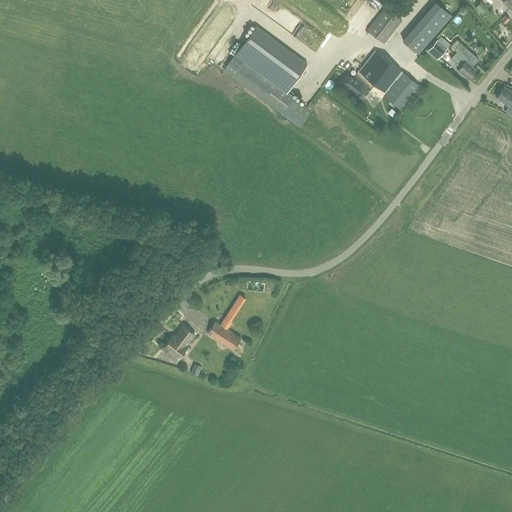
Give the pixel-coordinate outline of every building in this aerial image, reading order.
[(511,8),(511,0),(504,0),(503,1),(511,8)] [(487,7),(480,1),(475,7),(481,13),(487,7)] [(269,25),(272,20),(254,7),(250,11),(269,25)] [(401,20),(385,7),(367,30),(384,42),(401,20)] [(223,70),(299,126),(311,110),(286,92),(307,63),(256,25),(223,70)] [(441,35),(428,50),(437,58),(450,43),(441,35)] [(468,78),(476,69),(472,65),(479,58),(463,43),(462,44),(460,42),(454,49),(456,51),(450,58),(459,66),(457,69),(468,78)] [(384,90),(400,70),(378,51),(369,61),(368,60),(354,78),(348,74),(342,81),(374,105),(383,95),(401,109),(419,86),(401,71),(385,91),(384,90)] [(511,91),(503,86),(496,97),(508,105),(505,110),(511,115),(511,91)] [(215,321),(207,334),(232,350),(241,337),(227,328),(246,298),(239,294),(220,324),(215,321)] [(173,335),(163,348),(165,350),(163,354),(175,363),(187,346),(186,345),(194,334),(183,325),(176,333),(178,335),(176,337),(173,335)] [(197,375),(200,368),(193,365),(191,373),(197,375)]
